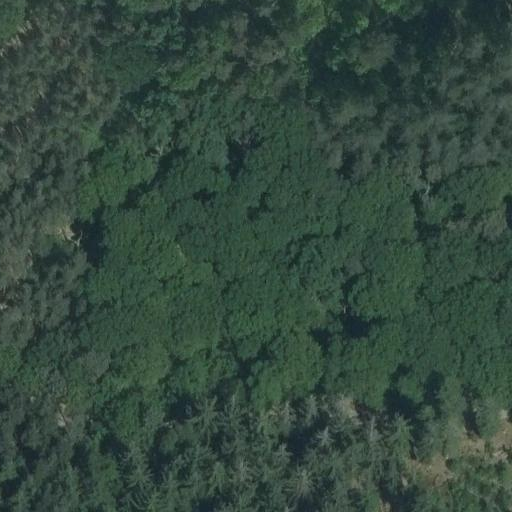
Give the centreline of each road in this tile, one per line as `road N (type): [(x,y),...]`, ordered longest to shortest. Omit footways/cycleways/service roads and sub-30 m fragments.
road 1 (track): [(511,414),(43,425),(0,393)]
road 2 (track): [(511,226),(411,257),(335,418)]
